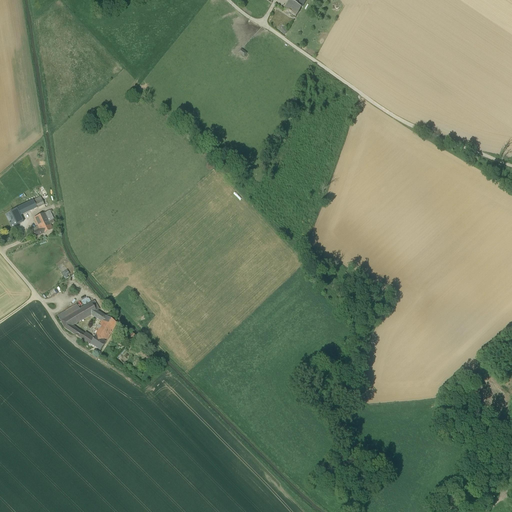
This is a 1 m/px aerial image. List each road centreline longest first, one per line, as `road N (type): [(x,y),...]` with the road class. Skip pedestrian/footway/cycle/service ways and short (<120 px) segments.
road 1 (track): [(260,23),(376,104),(511,168)]
road 2 (track): [(511,505),(438,403),(511,329)]
